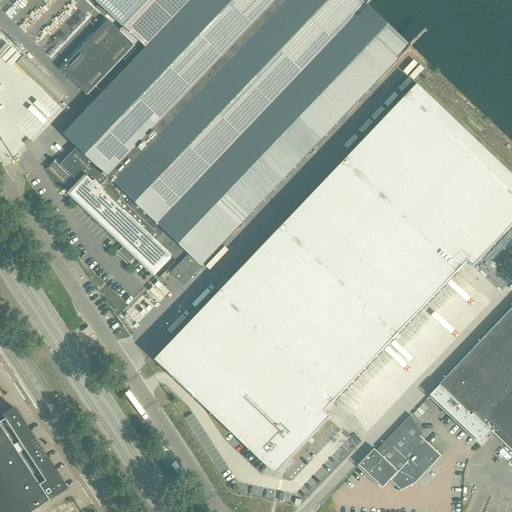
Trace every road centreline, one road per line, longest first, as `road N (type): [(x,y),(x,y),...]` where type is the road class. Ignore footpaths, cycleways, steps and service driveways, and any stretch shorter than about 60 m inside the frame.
road 1 (unclassified): [(216,511),(0,177)]
road 2 (unknown): [(119,362),(203,296),(396,114)]
road 3 (unknown): [(106,341),(138,321),(143,299),(52,179),(35,164),(0,172)]
road 4 (tertiary): [(121,511),(0,328)]
